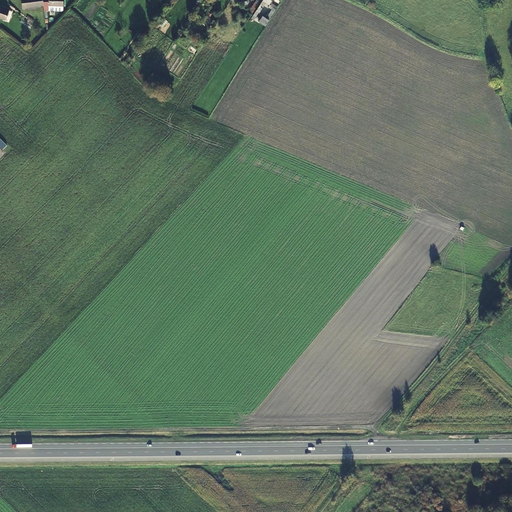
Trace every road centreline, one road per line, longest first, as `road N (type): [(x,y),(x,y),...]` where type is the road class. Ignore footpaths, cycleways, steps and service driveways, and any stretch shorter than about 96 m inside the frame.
road 1 (primary): [(511,445),(0,448)]
road 2 (track): [(384,445),(364,426),(0,431)]
road 3 (track): [(511,264),(412,397),(405,394),(373,428)]
